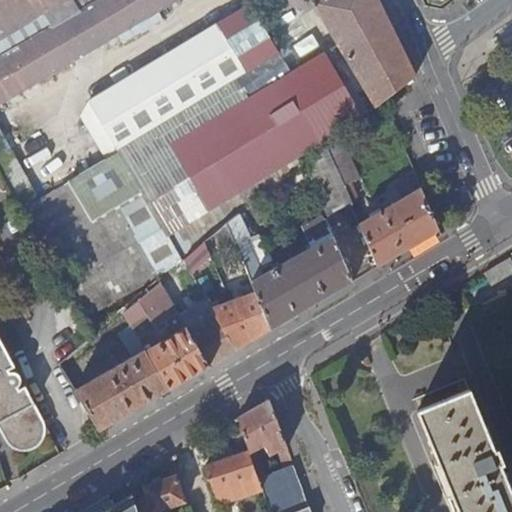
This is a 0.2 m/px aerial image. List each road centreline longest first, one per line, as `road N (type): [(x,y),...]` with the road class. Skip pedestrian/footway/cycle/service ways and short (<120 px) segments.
road 1 (secondary): [(22,511),(278,361)]
road 2 (secondary): [(278,361),(502,222)]
road 3 (residential): [(425,59),(502,222)]
road 4 (residential): [(278,361),(339,511)]
